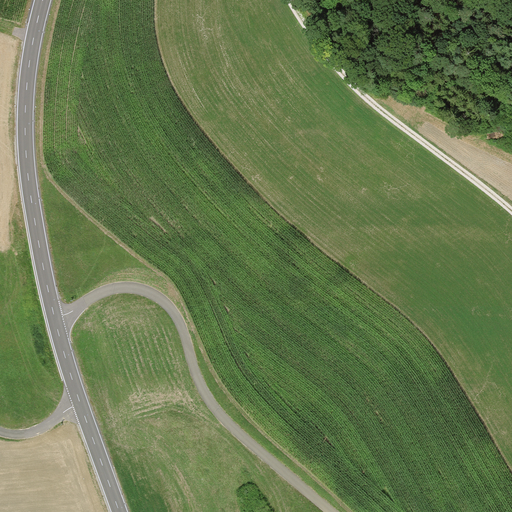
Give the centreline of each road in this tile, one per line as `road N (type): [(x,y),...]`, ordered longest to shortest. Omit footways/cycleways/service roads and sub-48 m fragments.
road 1 (unclassified): [(54,325),(108,289),(130,286),(165,303),(211,408),(329,511)]
road 2 (tertiary): [(54,325),(24,165),(25,70),(40,0)]
road 3 (track): [(289,0),(372,105),(511,216)]
